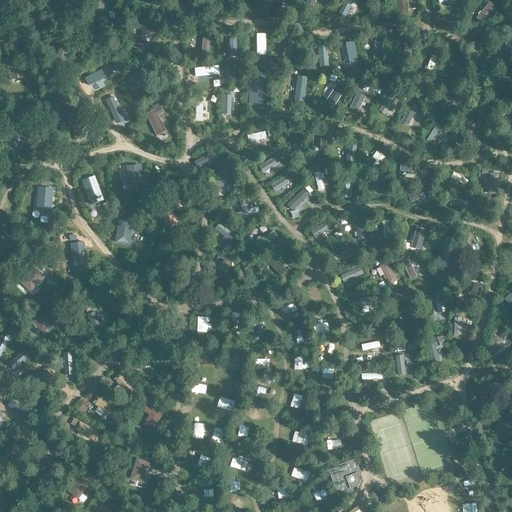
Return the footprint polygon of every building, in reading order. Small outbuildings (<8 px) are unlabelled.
[(88,13),(88,20),(102,22),(104,0),(93,0),(92,14),(88,13)] [(339,10),(344,14),(349,4),(351,2),(346,0),(344,0),(344,1),(339,10)] [(408,14),(407,7),(409,7),(409,2),(406,2),(406,0),(397,0),(399,15),(408,14)] [(489,2),(481,12),(480,11),(478,14),(479,15),(476,19),(483,25),(496,8),(489,2)] [(150,26),(142,26),(141,26),(141,36),(130,36),(130,44),(150,45),(151,26),(150,26)] [(209,57),(211,37),(203,36),(201,56),(209,57)] [(257,37),(257,48),(254,48),(254,53),(257,53),(257,56),(264,56),(264,37),(257,37)] [(229,38),(229,51),(227,51),(227,56),(229,56),(229,57),(237,57),(237,38),(229,38)] [(288,41),(284,60),(291,62),(296,43),(288,41)] [(380,60),(381,42),(374,41),(373,60),(380,60)] [(61,43),(55,61),(75,67),(77,59),(67,56),(70,45),(61,43)] [(359,65),(356,45),(349,46),(351,66),(359,65)] [(402,68),(413,49),(407,45),(396,65),(402,68)] [(319,49),(320,67),(327,66),(325,49),(319,49)] [(506,49),(494,55),(493,54),(489,55),(490,57),(487,59),(490,65),(509,56),(506,49)] [(3,59),(4,66),(7,65),(11,81),(24,78),(18,55),(3,59)] [(431,57),(424,75),(430,77),(437,59),(431,57)] [(455,58),(456,71),(454,71),(454,76),(456,75),(456,80),(465,79),(464,58),(455,58)] [(511,83),(509,80),(492,96),(498,102),(511,87),(511,83)] [(281,81),(279,99),(287,100),(289,82),(281,81)] [(256,99),(255,89),(257,89),(257,84),(255,85),(255,82),(248,82),(249,99),(256,99)] [(339,82),(326,101),(333,105),(346,86),(339,82)] [(358,112),(367,93),(359,89),(349,108),(358,112)] [(456,94),(450,96),(444,97),(445,106),(457,103),(460,102),(464,101),(462,93),(456,94)] [(390,95),(379,112),(385,115),(395,99),(390,95)] [(202,106),(194,105),(194,122),(201,123),(202,106)] [(160,107),(145,114),(156,137),(166,132),(158,115),(163,113),(160,107)] [(70,117),(67,118),(72,132),(75,141),(84,137),(80,129),(79,125),(86,122),(82,112),(79,113),(70,117)] [(14,124),(12,141),(23,142),(24,124),(20,124),(20,120),(14,120),(14,124)] [(433,145),(443,128),(437,124),(426,140),(433,145)] [(464,124),(460,146),(468,147),(472,125),(464,124)] [(264,133),(245,137),(247,145),(265,141),(264,133)] [(297,138),(291,140),(293,146),(291,147),(292,151),(294,151),(295,154),(301,152),(297,138)] [(320,138),(320,150),(318,150),(318,154),(320,154),(320,156),(326,156),(326,139),(320,138)] [(210,156),(197,165),(201,170),(213,162),(210,156)] [(375,157),(367,167),(375,173),(382,163),(375,157)] [(277,163),(271,160),(264,170),(269,174),(277,163)] [(400,164),(399,171),(418,174),(420,166),(400,164)] [(141,165),(127,166),(129,189),(143,188),(141,165)] [(293,169),(289,171),(293,177),(297,174),(293,169)] [(232,173),(211,184),(215,191),(220,188),(223,187),(236,179),(232,173)] [(288,173),(277,186),(281,190),(292,177),(288,173)] [(318,173),(312,175),(316,193),(323,191),(320,181),(322,181),(321,176),(319,177),(318,173)] [(468,182),(453,173),(449,180),(464,188),(468,182)] [(489,173),(489,177),(487,177),(487,182),(489,182),(489,195),(498,195),(499,173),(489,173)] [(95,176),(82,181),(91,205),(104,201),(95,176)] [(380,177),(367,189),(372,194),(379,186),(380,187),(382,185),(381,184),(384,181),(380,177)] [(38,187),(36,210),(51,211),(53,189),(38,187)] [(411,203),(428,196),(425,188),(408,195),(411,203)] [(295,208),(308,194),(303,189),(289,203),(295,208)] [(450,206),(470,207),(471,199),(450,198),(450,206)] [(175,208),(172,199),(157,206),(166,228),(178,223),(172,209),(175,208)] [(258,207),(247,210),(247,208),(243,209),(243,211),(237,213),(239,220),(260,214),(258,207)] [(361,217),(354,219),(358,235),(365,233),(361,217)] [(388,220),(382,221),(384,240),(391,239),(388,220)] [(118,221),(115,242),(130,245),(133,223),(118,221)] [(214,227),(224,236),(222,238),(224,239),(225,238),(228,241),(233,236),(219,222),(214,227)] [(327,227),(323,222),(311,232),(315,237),(327,227)] [(425,229),(416,227),(410,247),(419,250),(425,229)] [(10,249),(17,242),(5,231),(0,236),(0,238),(2,241),(0,243),(0,256),(9,247),(10,249)] [(274,231),(254,243),(258,249),(278,237),(274,231)] [(444,242),(445,248),(443,249),(444,253),(446,253),(447,261),(455,259),(451,240),(444,242)] [(84,242),(71,244),(74,267),(88,264),(84,242)] [(273,256),(267,261),(268,263),(272,267),(283,278),(289,273),(273,256)] [(295,262),(289,256),(286,259),(291,265),(295,262)] [(178,262),(170,259),(168,258),(164,270),(166,271),(163,279),(173,283),(180,262),(178,262)] [(417,277),(412,266),(414,265),(412,262),(410,263),(409,259),(402,262),(410,280),(417,277)] [(207,272),(219,271),(220,272),(224,272),(224,270),(229,270),(228,261),(206,263),(207,272)] [(387,262),(379,266),(390,285),(397,281),(387,262)] [(244,269),(259,287),(265,282),(250,264),(244,269)] [(34,267),(21,283),(31,292),(45,277),(34,267)] [(343,283),(351,280),(352,282),(356,280),(355,278),(363,275),(360,267),(340,276),(343,283)] [(474,283),(471,293),(469,292),(468,297),(469,297),(468,302),(476,304),(482,286),(474,283)] [(435,296),(438,318),(445,317),(442,295),(435,296)] [(379,296),(358,299),(360,307),(380,304),(379,296)] [(511,313),(501,305),(497,311),(511,323),(511,322),(511,313)] [(409,309),(402,313),(413,333),(420,329),(418,325),(419,324),(417,321),(416,322),(409,309)] [(35,324),(33,325),(37,331),(39,330),(41,333),(59,322),(50,310),(33,322),(35,324)] [(461,335),(461,325),(463,325),(463,321),(461,321),(462,318),(454,317),(454,335),(461,335)] [(503,345),(501,344),(504,341),(496,335),(484,353),(492,359),(499,348),(500,349),(503,345)] [(159,338),(156,342),(160,344),(156,350),(158,351),(151,362),(159,368),(174,345),(164,339),(163,340),(159,338)] [(361,344),(362,350),(380,346),(379,340),(361,344)] [(413,349),(405,350),(405,351),(409,371),(417,369),(413,349)] [(121,373),(114,379),(130,395),(136,389),(121,373)] [(482,394),(495,393),(495,395),(500,394),(500,393),(504,392),(503,383),(482,384),(482,394)] [(99,396),(93,403),(104,412),(103,413),(107,416),(108,415),(111,417),(116,409),(99,396)] [(149,402),(142,411),(149,416),(143,425),(152,431),(162,415),(151,407),(154,404),(149,402)] [(290,416),(303,416),(303,404),(290,404),(290,416)] [(511,424),(498,420),(495,427),(511,432),(511,424)] [(80,421),(75,429),(79,431),(77,433),(82,435),(83,433),(95,441),(100,432),(98,431),(80,421)] [(46,445),(35,468),(45,472),(55,449),(46,445)] [(498,465),(511,469),(511,470),(511,471),(511,460),(501,457),(498,465)] [(137,459),(130,479),(144,482),(147,472),(149,472),(150,467),(149,466),(150,463),(137,459)] [(354,492),(352,488),(358,486),(360,481),(358,475),(361,474),(356,459),(328,469),(338,497),(354,492)] [(231,470),(238,472),(240,464),(234,462),(231,470)] [(303,484),(308,486),(312,474),(307,473),(303,484)] [(77,499),(91,483),(80,474),(66,490),(77,499)] [(108,496),(94,511),(113,511),(115,511),(116,511),(119,508),(118,507),(120,505),(108,496)]
